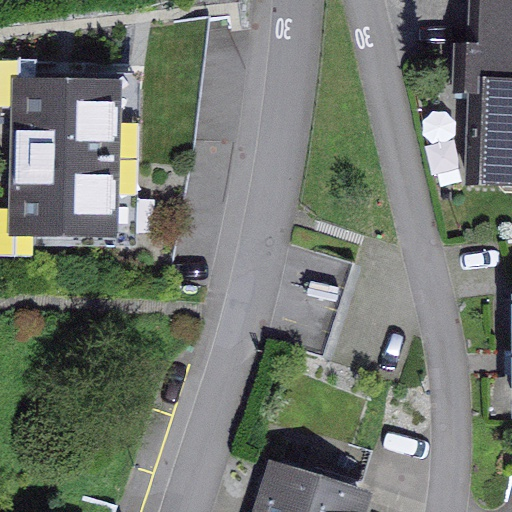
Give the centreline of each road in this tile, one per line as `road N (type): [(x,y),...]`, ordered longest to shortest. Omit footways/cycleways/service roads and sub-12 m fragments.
road 1 (residential): [(284,0),(267,211),(178,511)]
road 2 (residential): [(366,0),(440,326),(450,459),(440,511)]
